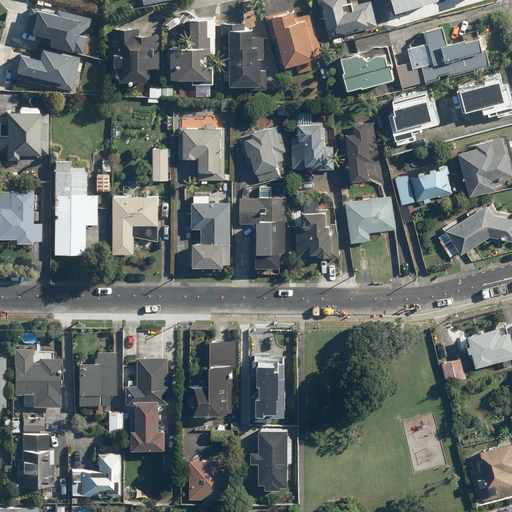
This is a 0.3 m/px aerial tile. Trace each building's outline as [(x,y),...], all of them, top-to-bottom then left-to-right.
[(351,2),(348,3),(346,0),(315,0),(327,39),(377,25),(370,1),(352,6),(351,2)] [(391,0),(396,15),(418,8),(415,0),(391,0)] [(415,0),(418,8),(438,2),(437,0),(415,0)] [(91,19),(33,3),(23,38),(81,54),(91,19)] [(292,9),(263,16),(269,40),(275,38),(283,69),(322,59),(310,14),(294,18),(292,9)] [(167,79),(207,81),(209,37),(205,37),(206,21),(186,20),(185,50),(168,49),(167,79)] [(251,47),(251,31),(242,30),(242,25),(221,24),(220,52),(227,52),(226,87),(259,89),(260,58),(256,58),(257,47),(251,47)] [(463,40),(446,44),(442,27),(423,32),(426,43),(405,49),(410,68),(421,66),(425,82),(489,66),(482,38),(463,42),(463,40)] [(138,30),(110,28),(108,81),(144,83),(145,69),(158,70),(160,37),(137,36),(138,30)] [(71,55),(38,48),(36,58),(16,54),(9,82),(61,95),(71,55)] [(384,66),(382,54),(367,57),(368,59),(362,61),(360,54),(336,59),(344,91),(390,81),(386,65),(384,66)] [(460,112),(479,107),(481,116),(485,115),(486,118),(497,115),(497,118),(511,114),(511,98),(508,84),(504,85),(501,74),(459,85),(460,90),(455,91),(460,112)] [(389,106),(391,113),(385,115),(394,147),(417,141),(415,133),(423,131),(422,127),(441,122),(435,101),(431,102),(427,89),(389,99),(391,106),(389,106)] [(12,113),(1,113),(1,118),(0,118),(0,153),(1,154),(1,161),(12,160),(12,156),(35,156),(34,107),(12,108),(12,113)] [(351,125),(351,130),(343,130),(343,133),(339,133),(340,171),(344,171),(345,183),(365,182),(364,163),(367,163),(366,124),(351,125)] [(238,138),(254,185),(286,174),(279,155),(287,153),(278,125),(238,138)] [(303,172),(313,172),(313,169),(323,169),(323,139),(319,138),(319,126),(294,126),(294,138),(290,138),(289,168),(303,169),(303,172)] [(176,129),(175,167),(183,167),(183,160),(196,160),(196,173),(219,173),(219,130),(176,129)] [(455,154),(469,199),(495,191),(493,182),(511,176),(501,141),(455,154)] [(169,149),(152,148),(151,180),(168,180),(169,149)] [(70,162),(52,161),(49,256),(81,257),(82,225),(94,226),(95,197),(82,197),(83,173),(70,173),(70,162)] [(408,177),(407,175),(394,178),(400,205),(414,202),(421,200),(422,204),(430,202),(429,198),(451,193),(445,169),(408,177)] [(107,174),(93,174),(92,191),(106,192),(107,174)] [(0,191),(0,240),(13,240),(13,245),(30,244),(30,242),(41,242),(40,224),(31,224),(30,191),(0,191)] [(342,202),(349,244),(369,241),(368,234),(394,230),(389,195),(342,202)] [(111,196),(109,255),(132,256),(132,237),(156,238),(157,198),(111,196)] [(208,196),(192,196),(192,203),(190,203),(190,229),(199,229),(199,244),(190,244),(189,268),(221,268),(221,244),(229,245),(229,202),(208,202),(208,196)] [(252,268),(282,268),(282,221),(286,221),(286,198),(238,198),(238,224),(252,224),(252,268)] [(435,235),(448,257),(457,252),(459,256),(489,238),(511,242),(511,220),(490,215),(484,205),(435,235)] [(300,227),(293,228),(295,258),(309,257),(309,261),(318,261),(317,258),(330,257),(327,225),(324,226),(323,214),(299,215),(300,227)] [(494,327),(465,336),(468,345),(462,347),(465,354),(468,353),(473,367),(500,358),(503,367),(511,363),(511,320),(506,323),(505,320),(493,324),(494,327)] [(231,414),(232,366),(236,367),(236,341),(208,340),(208,365),(204,365),(204,382),(183,382),(183,413),(231,414)] [(29,347),(9,346),(7,395),(33,395),(33,405),(56,406),(58,357),(50,357),(50,349),(37,348),(36,361),(29,361),(29,347)] [(89,363),(73,363),(71,404),(104,406),(105,394),(114,394),(115,352),(93,351),(92,356),(89,355),(89,363)] [(269,415),(285,416),(287,354),(250,353),(248,422),(269,423),(269,415)] [(165,404),(166,357),(135,356),(134,381),(125,380),(125,385),(124,385),(123,404),(130,404),(130,429),(127,428),(126,449),(134,450),(134,453),(145,454),(145,449),(161,450),(162,429),(153,429),(154,404),(165,404)] [(459,358),(439,363),(444,386),(464,381),(459,358)] [(37,407),(20,406),(20,418),(2,417),(2,426),(9,426),(8,440),(18,440),(19,433),(19,428),(42,429),(43,415),(37,415),(37,407)] [(123,411),(105,410),(104,439),(122,440),(123,411)] [(92,426),(75,426),(74,449),(92,450),(92,426)] [(292,429),(255,427),(254,451),(246,451),(245,464),(256,465),(255,483),(260,483),(259,488),(277,489),(277,485),(285,486),(286,464),(296,465),(297,442),(291,442),(292,429)] [(49,434),(19,433),(18,440),(18,458),(15,458),(13,491),(34,492),(35,485),(51,486),(53,450),(49,450),(49,434)] [(475,470),(468,472),(477,502),(511,492),(511,490),(507,474),(511,472),(511,439),(469,452),(475,470)] [(118,498),(118,453),(94,452),(94,469),(67,469),(67,502),(78,502),(78,495),(92,495),(92,503),(107,503),(107,498),(118,498)] [(172,456),(157,455),(156,474),(171,475),(172,456)] [(229,460),(187,458),(185,498),(227,500),(229,460)]
